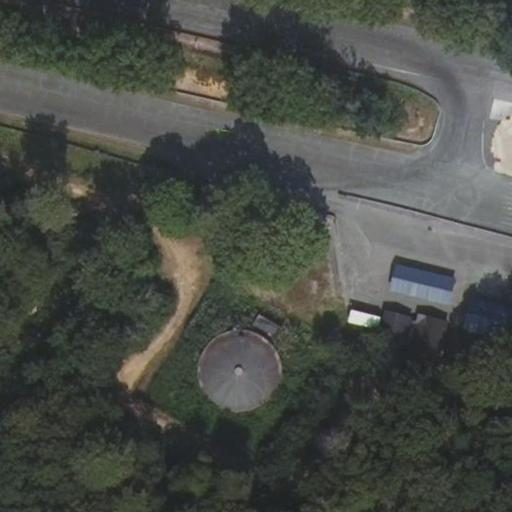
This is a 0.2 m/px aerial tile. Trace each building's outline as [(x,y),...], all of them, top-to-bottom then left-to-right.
[(397,265),(391,289),(454,303),(459,279),(397,265)] [(511,304),(471,300),(468,332),(511,335),(511,304)] [(414,318),(388,311),(380,336),(406,343),(414,318)] [(287,374),(284,360),(279,346),(288,328),(262,314),(253,332),(238,331),(225,336),(213,345),(205,357),(203,371),(205,386),(212,399),(222,408),(236,414),(251,414),(264,410),(276,401),(284,388),(287,374)] [(451,322),(418,314),(410,349),(442,357),(451,322)]
